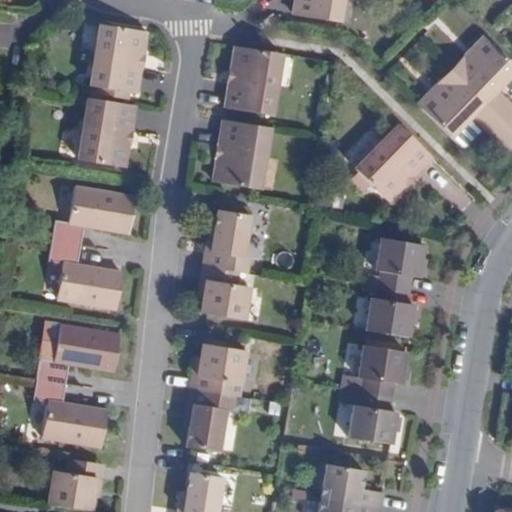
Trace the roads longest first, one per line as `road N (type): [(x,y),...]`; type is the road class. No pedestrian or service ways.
road 1 (residential): [(109,0),(181,17),(194,40),(139,511)]
road 2 (residential): [(457,457),(483,291),(511,237)]
